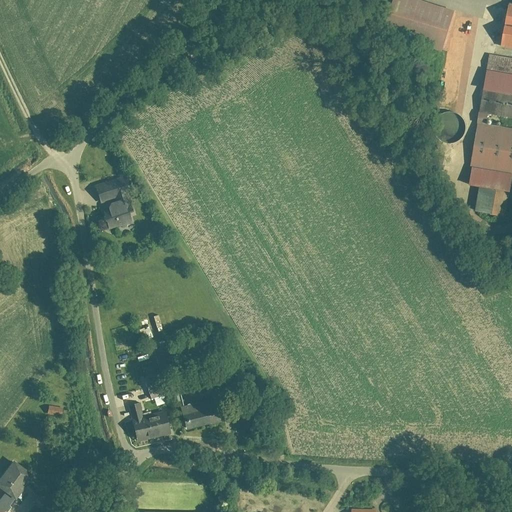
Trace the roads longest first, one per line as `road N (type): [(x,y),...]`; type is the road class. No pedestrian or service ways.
road 1 (residential): [(115,458),(172,448),(511,483)]
road 2 (residential): [(115,458),(69,156)]
road 3 (residential): [(166,59),(307,0)]
road 4 (residential): [(69,156),(166,59)]
